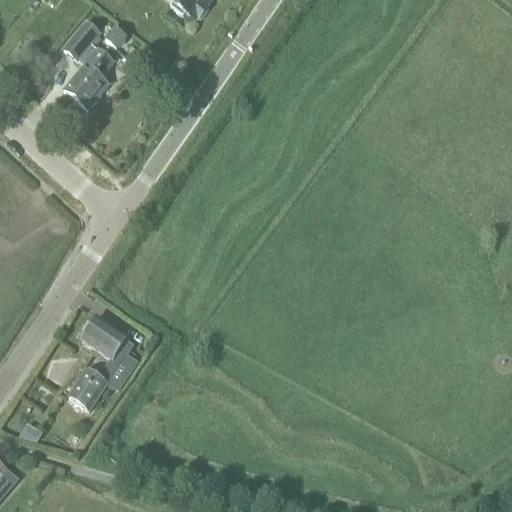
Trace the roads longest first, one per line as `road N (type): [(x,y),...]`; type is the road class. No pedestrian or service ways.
road 1 (unclassified): [(116,216),(273,0)]
road 2 (unclassified): [(0,390),(116,216)]
road 3 (residential): [(116,216),(0,116)]
